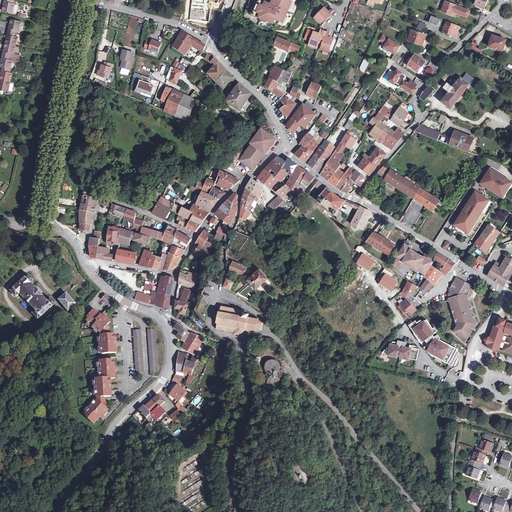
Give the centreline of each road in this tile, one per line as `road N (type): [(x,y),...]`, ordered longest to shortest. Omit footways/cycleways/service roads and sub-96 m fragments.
road 1 (unclassified): [(494,13),(414,96),(421,116),(353,198)]
road 2 (tertiary): [(165,327),(170,362),(161,381),(56,511)]
road 3 (tertiary): [(89,3),(44,220)]
road 4 (unclassified): [(353,198),(511,296)]
road 5 (unclassified): [(419,511),(298,371)]
road 6 (residential): [(195,238),(103,199),(90,235),(76,243)]
road 7 (unclassified): [(214,45),(272,112),(281,150)]
road 8 (unclassified): [(281,150),(222,200),(195,238)]
